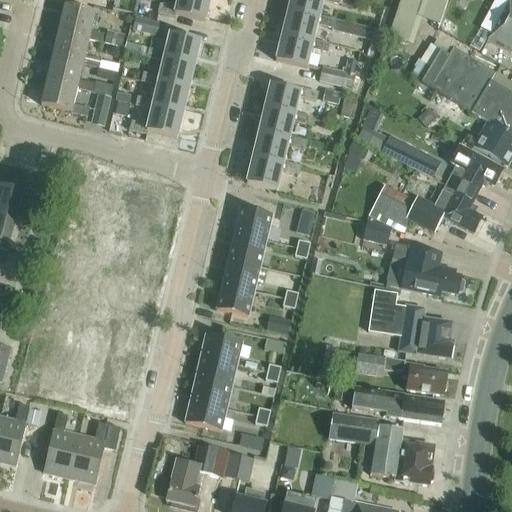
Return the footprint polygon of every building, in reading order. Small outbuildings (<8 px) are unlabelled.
[(205,23),(210,0),(179,0),(177,10),(160,6),(157,14),(175,19),(176,16),(205,23)] [(292,0),(289,14),(318,21),(319,17),(323,2),(356,10),(358,1),(354,0),(292,0)] [(107,32),(106,36),(91,32),(95,15),(65,8),(60,32),(89,40),(88,41),(121,49),(124,36),(107,32)] [(317,26),(332,30),(332,32),(372,42),(375,31),(319,17),(318,21),(289,14),(283,38),(312,45),(313,41),(317,26)] [(511,18),(504,14),(489,39),(511,52),(511,18)] [(132,32),(156,37),(159,23),(135,18),(132,32)] [(389,26),(385,39),(409,46),(413,34),(389,26)] [(89,40),(60,32),(53,57),(83,65),(83,66),(99,70),(99,69),(111,72),(113,64),(85,57),(88,41),(89,40)] [(164,59),(194,67),(200,42),(170,35),(165,54),(149,50),(147,60),(163,64),(164,59)] [(422,83),(454,103),(489,124),(473,149),(506,169),(511,159),(511,97),(489,83),(494,76),(459,54),(463,47),(446,37),(438,50),(441,52),(422,83)] [(312,45),(283,38),(277,62),(307,69),(311,50),(327,54),(329,45),(313,41),(312,45)] [(78,89),(77,90),(92,94),(94,85),(79,82),(83,66),(83,65),(53,57),(48,81),(78,89)] [(164,59),(163,64),(160,78),(143,74),(141,83),(158,88),(159,84),(188,91),(194,67),(164,59)] [(347,61),(344,73),(322,69),(319,84),(352,91),(357,64),(347,61)] [(78,89),(48,81),(42,106),(87,118),(89,110),(73,106),(77,90),(78,89)] [(94,85),(92,94),(110,98),(113,87),(95,82),(94,85)] [(159,84),(158,88),(155,103),(138,98),(135,108),(152,112),(153,108),(182,116),(188,91),(159,84)] [(295,117),(295,114),(299,99),(317,103),(319,94),(302,90),(302,93),(271,86),(265,110),(295,117)] [(325,91),(322,103),(336,106),(339,95),(325,91)] [(120,93),(116,112),(127,115),(132,96),(120,93)] [(104,123),(110,99),(97,96),(91,119),(104,123)] [(340,117),(353,120),(357,104),(344,100),(340,117)] [(153,108),(152,112),(148,127),(132,122),(129,132),(147,136),(148,133),(177,140),(182,116),(153,108)] [(289,142),(290,138),(294,123),(311,127),(313,119),(295,114),(295,117),(265,110),(259,135),(289,142)] [(283,167),(284,164),(288,148),(304,152),(307,143),(290,138),(289,142),(259,135),(254,160),(283,167)] [(359,162),(369,145),(358,139),(349,156),(359,162)] [(388,139),(380,154),(418,173),(426,157),(388,139)] [(458,167),(444,193),(452,197),(454,194),(472,204),(481,189),(483,190),(486,185),(493,188),(495,185),(497,186),(499,185),(502,179),(503,176),(500,175),(502,171),(458,148),(450,163),(458,167)] [(299,177),(301,168),(284,164),(283,167),(254,160),(248,184),(277,191),(281,172),(299,177)] [(0,213),(17,218),(26,183),(14,180),(12,188),(0,185),(0,213)] [(384,188),(369,216),(403,234),(410,221),(435,235),(444,219),(472,234),(481,218),(475,215),(477,211),(471,208),(472,204),(454,194),(452,197),(444,193),(436,209),(417,199),(414,204),(384,188)] [(117,190),(112,212),(150,221),(155,199),(117,190)] [(234,235),(265,243),(271,217),(259,214),(240,209),(234,235)] [(311,227),(314,214),(300,211),(298,223),(311,227)] [(112,212),(107,233),(145,242),(150,221),(112,212)] [(17,218),(0,213),(0,250),(7,253),(17,218)] [(386,247),(390,230),(367,224),(363,241),(386,247)] [(107,233),(102,254),(140,263),(145,242),(107,233)] [(228,260),(259,268),(265,243),(234,235),(228,260)] [(308,253),(310,245),(298,242),(296,250),(308,253)] [(396,247),(392,266),(406,269),(401,290),(438,298),(439,294),(456,297),(457,295),(461,294),(463,284),(459,281),(460,279),(453,278),(454,272),(438,269),(441,256),(396,247)] [(69,274),(77,275),(78,250),(59,250),(59,267),(69,268),(69,274)] [(306,261),(308,253),(296,250),(294,258),(306,261)] [(102,254),(97,276),(135,285),(140,263),(102,254)] [(222,286),(253,293),(259,268),(228,260),(222,286)] [(216,312),(247,319),(253,293),(222,286),(216,312)] [(296,303),(298,295),(286,292),(284,300),(296,303)] [(396,296),(389,295),(375,293),(368,334),(401,339),(399,354),(447,361),(448,359),(450,357),(452,348),(450,346),(450,344),(448,344),(451,323),(423,321),(424,311),(395,308),(396,296)] [(294,311),(296,303),(284,300),(282,308),(294,311)] [(89,307),(84,329),(122,338),(127,316),(89,307)] [(287,338),(291,324),(268,318),(265,333),(287,338)] [(84,329),(79,350),(117,359),(122,338),(84,329)] [(200,359),(236,367),(241,344),(205,336),(200,359)] [(0,385),(2,386),(11,349),(0,346),(0,385)] [(79,350),(74,371),(112,380),(117,359),(79,350)] [(444,383),(444,382),(445,374),(423,370),(423,368),(405,365),(405,363),(358,356),(355,376),(382,380),(383,372),(396,374),(397,372),(403,373),(403,379),(409,380),(407,393),(441,398),(442,394),(445,391),(446,386),(444,383)] [(195,380),(231,389),(236,367),(200,359),(195,380)] [(280,369),(268,367),(267,374),(278,377),(280,369)] [(21,368),(14,394),(36,400),(43,374),(21,368)] [(74,371),(69,392),(107,402),(112,380),(74,371)] [(278,377),(267,374),(265,382),(276,385),(278,377)] [(190,402),(226,411),(231,389),(195,380),(190,402)] [(386,421),(400,423),(441,429),(445,404),(392,397),(393,396),(354,391),(351,411),(386,416),(386,421)] [(208,430),(220,433),(226,411),(190,402),(184,425),(186,425),(208,430)] [(14,423),(0,419),(0,465),(15,469),(29,409),(18,406),(14,423)] [(270,413),(258,410),(256,418),(268,421),(270,413)] [(69,481),(79,438),(64,434),(68,418),(57,415),(43,475),(69,481)] [(376,448),(372,477),(396,480),(395,483),(428,487),(429,485),(432,482),(433,474),(430,471),(430,470),(429,470),(433,450),(400,444),(402,433),(379,429),(380,424),(333,416),(329,442),(376,448)] [(266,428),(268,421),(256,418),(254,426),(266,428)] [(120,430),(108,427),(98,425),(94,441),(79,438),(69,481),(94,487),(103,450),(115,453),(120,430)] [(284,464),(297,468),(302,450),(289,446),(284,464)] [(181,507),(180,511),(184,511),(198,511),(201,502),(196,500),(203,471),(221,476),(226,455),(202,449),(198,468),(176,463),(167,504),(181,507)] [(249,484),(254,462),(227,456),(222,479),(249,484)] [(315,476),(311,497),(328,501),(333,480),(315,476)] [(167,480),(154,477),(150,496),(163,499),(167,480)] [(389,511),(354,504),(358,486),(336,481),(331,501),(342,504),(339,511),(389,511)] [(264,511),(266,505),(263,505),(266,495),(246,490),(244,500),(235,498),(231,511),(264,511)] [(282,511),(311,511),(314,501),(287,495),(285,506),(284,506),(282,511)]
